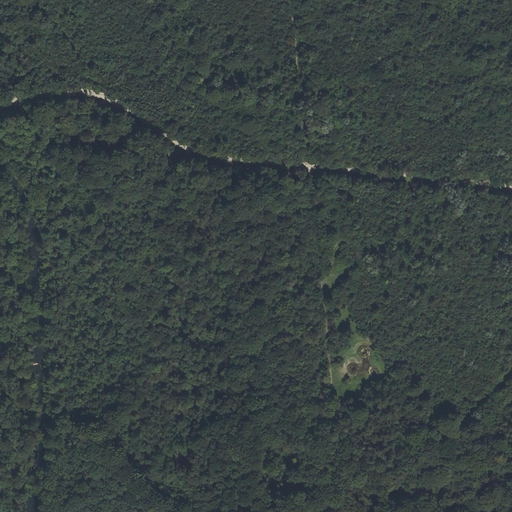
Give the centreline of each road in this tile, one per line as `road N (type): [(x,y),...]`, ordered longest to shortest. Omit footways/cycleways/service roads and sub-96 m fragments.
road 1 (track): [(290,0),(342,485)]
road 2 (unknown): [(308,168),(511,189)]
